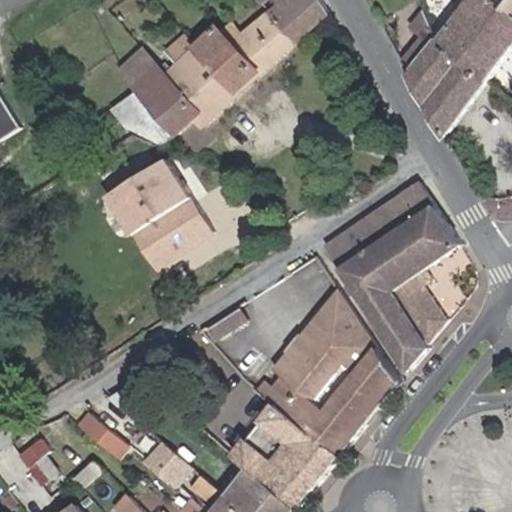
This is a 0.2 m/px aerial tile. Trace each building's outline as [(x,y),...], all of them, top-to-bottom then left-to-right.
[(269,11),(299,41),(331,12),(323,0),(278,0),(280,2),(269,11)] [(441,40),(473,0),(451,0),(432,25),(438,38),(441,40)] [(490,80),(511,52),(511,7),(501,0),(473,0),(441,40),(490,80)] [(168,75),(145,50),(123,70),(140,91),(179,134),(199,118),(205,126),(242,92),(241,90),(260,72),(261,74),(299,41),(269,11),(242,33),(233,22),(226,28),(221,24),(198,45),(180,63),(185,70),(174,81),(168,75)] [(446,136),(490,80),(441,40),(438,38),(432,25),(426,12),(413,27),(424,35),(403,61),(446,136)] [(180,63),(198,45),(186,33),(167,50),(180,63)] [(174,81),(185,70),(180,63),(168,75),(174,81)] [(0,141),(24,128),(0,89),(0,141)] [(179,134),(140,91),(117,106),(130,123),(169,142),(179,134)] [(217,232),(169,159),(111,195),(158,269),(217,232)] [(436,280),(429,269),(465,244),(423,183),(329,246),(372,307),(412,371),(434,347),(432,344),(451,320),(428,286),(436,280)] [(345,453),(404,380),(342,289),(305,335),(312,342),(298,359),(290,353),(277,370),(283,375),(297,386),(292,392),(295,395),(291,400),(285,396),(279,404),(345,453)] [(216,340),(251,318),(244,308),(210,330),(216,340)] [(298,359),(312,342),(305,335),(290,353),(298,359)] [(292,392),(297,386),(283,375),(275,385),(268,380),(260,390),(279,404),(285,396),(291,400),(295,395),(292,392)] [(147,428),(162,404),(135,385),(113,399),(147,428)] [(301,509),(345,453),(279,404),(236,457),(252,469),(301,509)] [(132,445),(94,413),(83,427),(121,458),(132,445)] [(54,451),(35,426),(13,442),(31,466),(49,455),(54,451)] [(196,469),(165,442),(149,460),(182,486),(196,469)] [(44,483),(60,471),(49,455),(31,466),(44,483)] [(87,490),(109,470),(98,459),(77,477),(87,490)] [(298,511),(301,509),(252,469),(230,496),(248,511),(298,511)] [(248,511),(230,496),(205,476),(196,488),(221,508),(217,511),(248,511)] [(148,511),(131,494),(118,508),(122,511),(148,511)] [(212,511),(195,498),(183,511),(212,511)]
